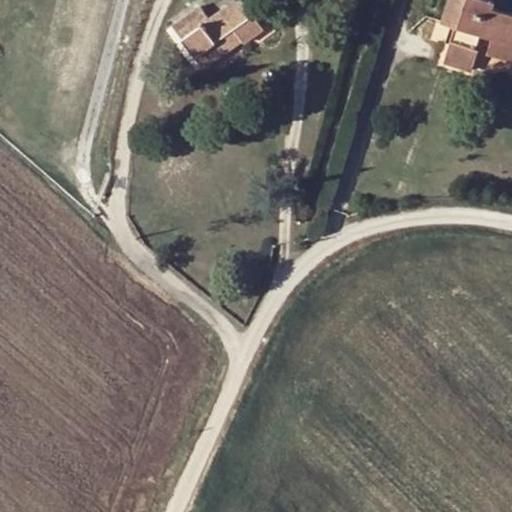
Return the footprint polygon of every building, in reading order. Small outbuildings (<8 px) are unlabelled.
[(233,32),(240,42),(242,45),(263,30),(240,0),(236,0),(208,20),(199,7),(172,27),(202,69),(224,54),(216,43),(233,32)] [(511,16),(508,16),(489,10),(491,3),(483,0),(448,0),(441,24),(454,28),(464,32),(460,44),(450,41),(443,63),(471,72),(475,61),(473,60),(481,37),(492,40),(511,47),(511,16)] [(464,32),(454,28),(450,41),(460,44),(464,32)] [(224,54),(240,42),(233,32),(216,43),(224,54)] [(510,63),(511,56),(511,47),(492,40),(487,56),(510,63)]
